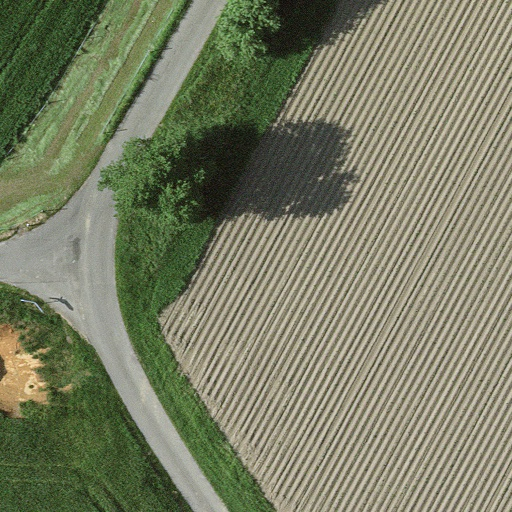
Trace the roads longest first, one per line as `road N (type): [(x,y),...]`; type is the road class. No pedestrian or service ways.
road 1 (unclassified): [(65,254),(132,389),(212,511)]
road 2 (unclassified): [(65,254),(208,0)]
